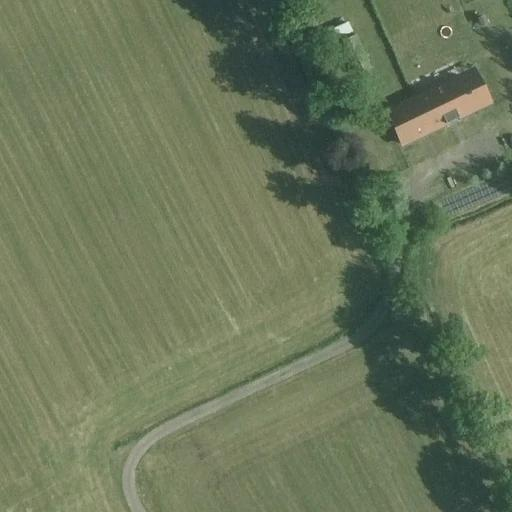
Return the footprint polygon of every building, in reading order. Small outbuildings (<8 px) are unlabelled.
[(350,0),(355,9),(371,3),(369,0),(350,0)] [(467,48),(477,73),(511,58),(511,57),(502,34),(467,48)] [(354,75),(370,68),(355,36),(339,43),(354,75)] [(403,143),(477,108),(461,74),(387,110),(403,143)] [(483,107),(506,106),(504,79),(482,80),(483,107)] [(468,132),(422,147),(435,187),(462,178),(458,165),(476,159),(468,132)]
